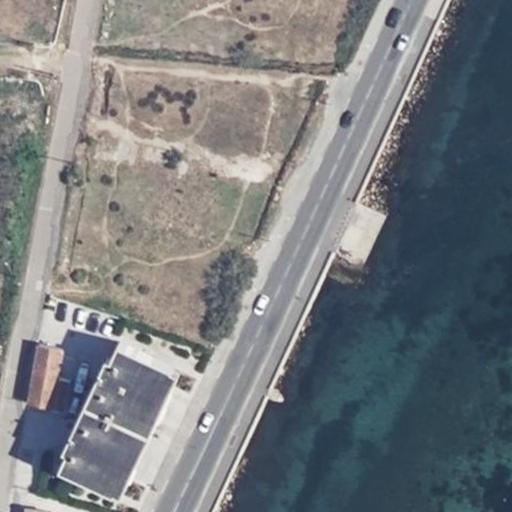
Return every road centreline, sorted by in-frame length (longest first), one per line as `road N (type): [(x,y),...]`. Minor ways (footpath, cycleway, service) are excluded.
road 1 (secondary): [(175,511),(413,0)]
road 2 (residential): [(85,0),(0,476)]
